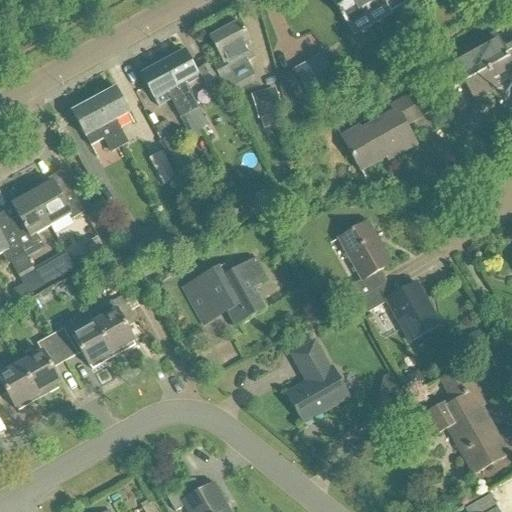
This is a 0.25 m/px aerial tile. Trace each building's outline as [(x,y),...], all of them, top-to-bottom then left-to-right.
[(331,0),(340,15),(339,15),(341,19),(342,18),(346,26),(385,4),(390,14),(408,4),(405,0),(331,0)] [(254,59),(247,45),(250,44),(239,25),(210,40),(223,65),(214,69),(223,86),(227,92),(254,77),(246,63),(254,59)] [(511,46),(504,51),(496,37),(441,68),(454,91),(469,82),(479,101),(498,90),(493,81),(511,70),(511,46)] [(185,54),(163,66),(189,115),(191,114),(201,132),(208,128),(198,110),(185,86),(198,78),(185,54)] [(309,102),(337,85),(321,57),(293,74),(309,102)] [(189,115),(163,66),(141,78),(154,102),(168,95),(181,120),(190,137),(201,132),(191,114),(189,115)] [(198,71),(208,90),(219,84),(209,66),(198,71)] [(251,97),(258,121),(282,114),(274,90),(251,97)] [(116,91),(94,103),(119,150),(127,146),(120,132),(121,132),(116,123),(129,116),(116,91)] [(341,139),(361,174),(393,156),(395,159),(416,147),(406,128),(423,118),(411,97),(391,108),(394,114),(361,132),(359,129),(341,139)] [(119,150),(94,103),(72,115),(90,149),(105,141),(112,154),(119,150)] [(156,130),(183,180),(194,174),(181,150),(166,123),(156,130)] [(176,180),(171,170),(158,177),(163,187),(176,180)] [(34,183),(27,187),(50,228),(68,218),(71,222),(84,215),(63,178),(52,184),(52,185),(39,192),(34,183)] [(99,190),(115,221),(127,215),(111,183),(99,190)] [(14,210),(2,217),(23,254),(24,254),(41,245),(36,236),(50,228),(27,187),(20,191),(25,200),(12,207),(14,210)] [(247,208),(260,201),(255,193),(247,190),(239,195),(247,208)] [(0,256),(2,256),(8,267),(11,265),(21,282),(35,274),(24,254),(23,254),(2,217),(0,218),(0,256)] [(352,287),(361,302),(389,286),(381,273),(392,267),(376,240),(377,239),(369,224),(338,242),(361,282),(352,287)] [(141,274),(173,257),(161,233),(128,251),(141,274)] [(44,289),(74,271),(65,257),(36,275),(44,289)] [(183,291),(199,320),(223,306),(234,328),(264,311),(253,290),(267,282),(255,262),(229,277),(224,268),(183,291)] [(22,282),(26,289),(39,282),(35,275),(22,282)] [(389,286),(361,302),(368,315),(387,304),(410,344),(440,327),(416,285),(395,297),(389,286)] [(116,313),(95,325),(112,356),(122,350),(124,354),(135,348),(133,344),(134,344),(126,330),(137,324),(122,298),(111,305),(116,313)] [(131,313),(138,309),(132,299),(125,303),(131,313)] [(112,356),(95,325),(71,338),(89,369),(90,368),(92,372),(103,366),(101,362),(112,356)] [(63,332),(53,338),(67,363),(77,357),(63,332)] [(67,363),(53,338),(41,344),(55,369),(67,363)] [(291,357),(307,385),(286,397),(303,426),(349,400),(332,371),(330,372),(314,344),(291,357)] [(42,355),(20,367),(38,398),(48,392),(50,396),(61,389),(59,386),(60,385),(42,355)] [(38,398),(20,367),(0,378),(0,384),(15,411),(16,410),(18,413),(29,407),(27,404),(38,398)] [(482,409),(485,407),(464,370),(428,391),(429,392),(441,385),(452,405),(445,408),(444,405),(411,424),(423,445),(447,432),(472,477),(465,481),(466,482),(509,457),(482,409)] [(404,381),(412,395),(426,387),(418,373),(404,381)] [(228,511),(213,486),(200,494),(193,481),(166,497),(174,511),(178,511),(185,508),(186,511),(228,511)] [(498,511),(497,511),(495,507),(490,497),(465,511),(464,511),(498,511)]
